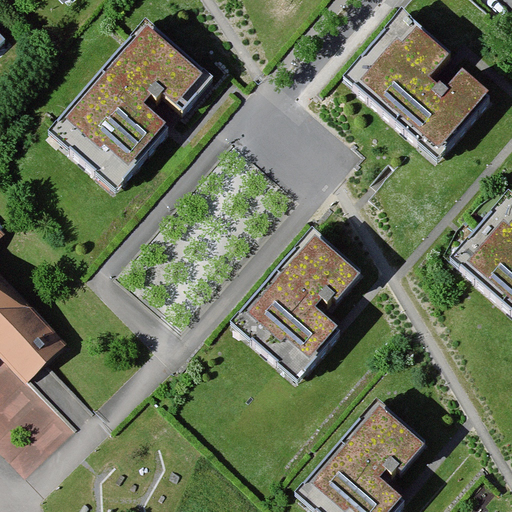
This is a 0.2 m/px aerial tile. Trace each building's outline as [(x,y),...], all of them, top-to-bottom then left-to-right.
[(469,61),(413,14),(352,85),(451,170),(511,98),(485,76),(469,94),(463,88),(460,91),(450,83),(469,61)] [(218,79),(149,21),(47,141),(116,200),(171,134),(145,112),(161,94),(187,116),(218,79)] [(511,205),(458,269),(511,314),(511,205)] [(0,285),(0,239),(1,239),(0,238),(0,347),(31,317),(0,285)] [(376,287),(323,241),(305,262),(298,256),(235,328),(304,387),(344,340),(329,326),(335,318),(330,314),(340,302),(353,313),(376,287)] [(31,317),(0,347),(0,361),(25,388),(29,384),(38,375),(45,368),(64,351),(31,317)] [(446,451),(388,403),(307,498),(323,511),(402,511),(413,499),(401,489),(408,480),(403,475),(411,465),(425,476),(446,451)]
